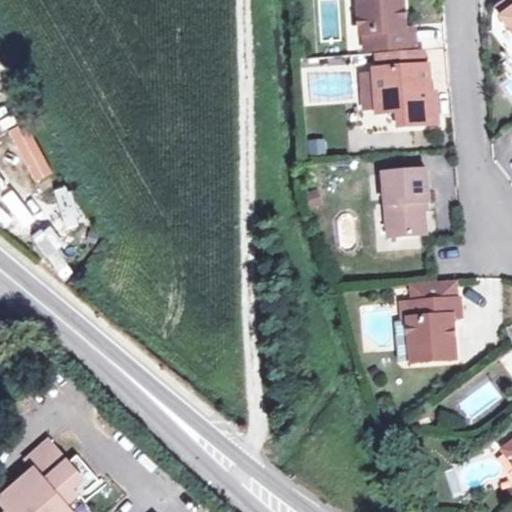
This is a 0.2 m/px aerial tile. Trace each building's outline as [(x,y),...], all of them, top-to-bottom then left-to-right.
[(401,0),(358,0),(363,36),(372,35),(374,51),(415,48),(412,30),(405,31),(404,19),(401,19),(401,12),(403,11),(401,0)] [(511,6),(498,17),(511,36),(511,6)] [(372,35),(363,36),(364,52),(374,51),(372,35)] [(422,52),(396,54),(396,57),(398,68),(424,66),(422,52)] [(396,57),(376,59),(377,71),(374,71),(374,73),(377,111),(377,113),(398,111),(400,127),(438,123),(435,94),(430,95),(427,66),(424,66),(398,68),(396,57)] [(511,61),(501,70),(511,85),(511,84),(511,61)] [(374,73),(360,74),(364,113),(377,111),(374,73)] [(33,182),(52,172),(24,121),(6,130),(33,182)] [(428,170),(383,173),(389,237),(426,234),(424,214),(423,202),(428,202),(430,202),(428,170)] [(81,235),(91,227),(60,189),(50,197),(81,235)] [(459,300),(419,304),(420,318),(411,319),(408,319),(413,363),(457,360),(455,340),(452,340),(452,331),(454,331),(453,319),(461,318),(459,300)] [(420,318),(419,304),(410,305),(411,319),(420,318)] [(0,507),(4,511),(68,511),(63,505),(74,496),(79,501),(100,483),(78,457),(70,464),(52,443),(27,464),(35,473),(0,502),(0,507)]
